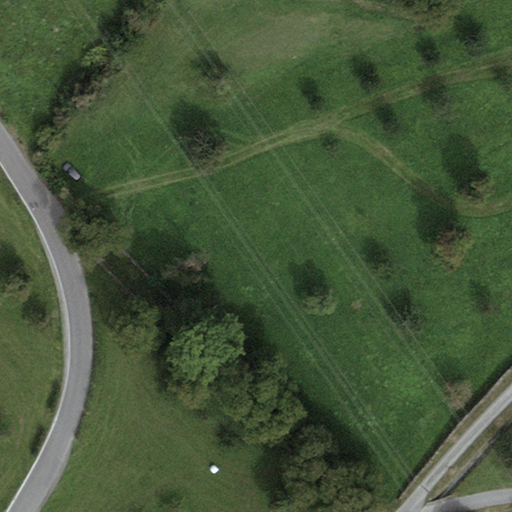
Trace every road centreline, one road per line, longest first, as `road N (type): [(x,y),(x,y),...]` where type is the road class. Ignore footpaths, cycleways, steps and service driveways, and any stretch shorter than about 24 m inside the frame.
road 1 (tertiary): [(21,511),(73,396),(78,316),(54,227),(0,140)]
road 2 (track): [(409,511),(511,394)]
